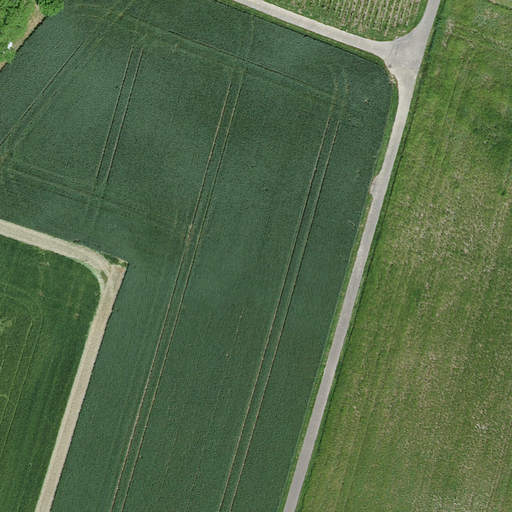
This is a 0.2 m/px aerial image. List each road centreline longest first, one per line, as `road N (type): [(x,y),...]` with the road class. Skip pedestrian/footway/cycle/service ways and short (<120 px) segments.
road 1 (track): [(435,0),(289,511)]
road 2 (residential): [(250,0),(417,65)]
